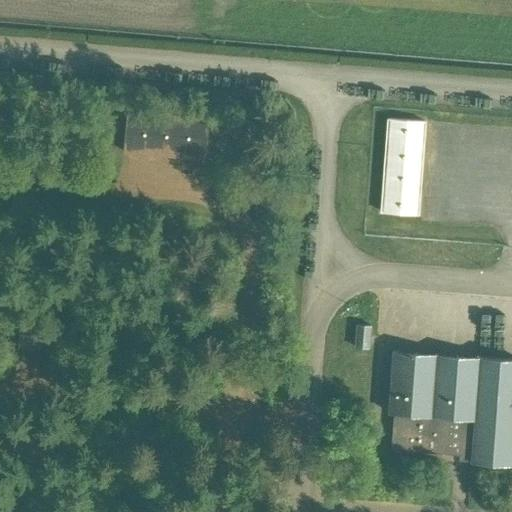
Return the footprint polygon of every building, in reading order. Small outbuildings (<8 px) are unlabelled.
[(177,155),(180,155),(186,156),(192,156),(200,157),(205,158),(208,118),(127,111),(123,151),(128,151),(133,151),(136,152),(148,153),(152,153),(156,153),(172,155),(177,155)] [(424,120),(388,118),(381,211),(417,214),(424,120)] [(43,322),(21,320),(18,347),(40,349),(43,322)] [(357,324),(355,346),(369,348),(371,325),(357,324)] [(511,358),(393,350),(388,412),(398,412),(396,426),(392,426),(391,449),(459,454),(460,449),(472,450),(471,461),(511,463),(511,358)]
